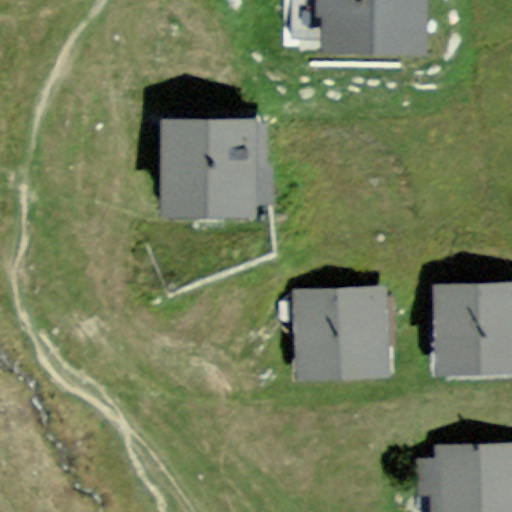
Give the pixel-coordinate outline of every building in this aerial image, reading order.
[(417,0),(325,0),(325,9),(331,10),(330,45),(417,47),(417,0)] [(248,132),(174,130),(172,205),(247,206),(248,132)] [(511,293),(444,294),(446,363),(511,362),(511,293)] [(378,297),(302,300),(306,371),(381,367),(378,297)] [(511,511),(511,454),(438,455),(438,462),(422,462),(422,492),(443,492),(443,511),(511,511)]
